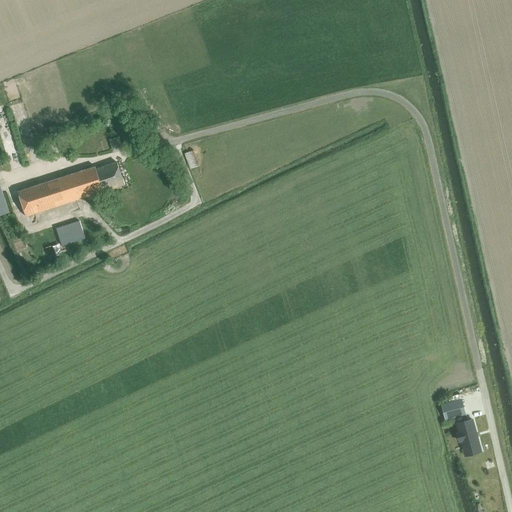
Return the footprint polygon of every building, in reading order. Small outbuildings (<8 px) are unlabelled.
[(132,110),(137,118),(144,114),(139,106),(132,110)] [(75,140),(72,133),(62,137),(56,139),(57,142),(59,148),(65,146),(66,146),(65,144),(75,140)] [(109,140),(111,149),(122,146),(119,137),(109,140)] [(199,166),(193,151),(184,154),(190,170),(199,166)] [(26,217),(87,197),(89,202),(98,199),(97,196),(100,196),(99,193),(125,185),(117,163),(96,169),(95,167),(18,192),(26,217)] [(0,215),(9,213),(0,185),(0,215)] [(463,400),(442,405),(446,421),(467,416),(463,400)] [(472,418),(456,422),(459,431),(457,432),(459,439),(461,439),(463,448),(478,444),(472,418)] [(494,460),(475,464),(477,471),(496,467),(494,460)]
